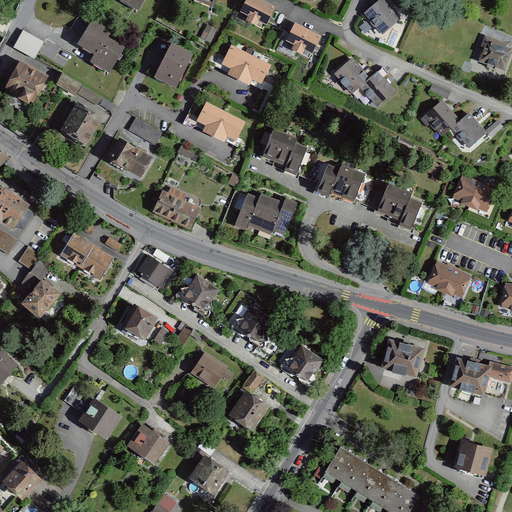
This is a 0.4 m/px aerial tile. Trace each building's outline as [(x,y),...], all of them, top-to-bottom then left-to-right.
[(126,0),(143,9),(147,0),(126,0)] [(217,0),(195,0),(214,8),(217,0)] [(248,19),(259,24),(261,20),(268,23),(276,6),(264,0),(246,0),(241,10),(250,15),(248,19)] [(384,0),(381,0),(366,14),(384,33),(401,18),(384,0)] [(94,18),(79,40),(97,52),(108,36),(112,30),(94,18)] [(307,49),(314,52),(322,34),(296,22),(288,39),(296,43),(294,48),(305,53),(307,49)] [(218,29),(207,24),(201,38),(212,43),(218,29)] [(35,58),(44,42),(24,31),(14,47),(35,58)] [(108,36),(97,52),(92,60),(110,72),(126,48),(108,36)] [(511,46),(488,39),(481,61),(506,69),(511,51),(511,46)] [(193,54),(172,43),(156,75),(177,86),(193,54)] [(272,65),(232,44),(222,62),(231,67),(228,73),(250,85),(253,79),(262,84),(272,65)] [(352,92),(371,75),(354,56),(335,72),(352,92)] [(51,75),(21,59),(7,85),(20,92),(19,95),(31,102),(33,99),(37,101),(51,75)] [(361,85),(378,106),(397,91),(379,70),(371,75),(361,85)] [(83,84),(63,73),(56,85),(76,96),(83,84)] [(98,103),(102,95),(85,88),(81,96),(98,103)] [(453,127),(461,120),(443,100),(426,115),(443,135),(453,127)] [(103,115),(78,101),(62,129),(87,143),(103,115)] [(247,121),(207,101),(198,120),(207,124),(204,130),(225,141),(228,135),(238,140),(247,121)] [(453,127),(469,146),(487,131),(470,112),(461,120),(453,127)] [(162,134),(137,118),(130,128),(155,145),(162,134)] [(297,136),(274,127),(264,153),(287,163),(296,140),(297,136)] [(155,157),(121,136),(109,156),(143,177),(155,157)] [(310,145),(296,140),(287,163),(285,169),(299,174),(310,145)] [(0,167),(10,158),(0,148),(0,167)] [(342,167),(330,163),(319,190),(330,195),(333,190),(342,167)] [(366,172),(343,163),(342,167),(333,190),(355,199),(366,172)] [(462,175),(453,198),(487,212),(497,189),(462,175)] [(413,192),(390,182),(379,207),(402,217),(411,196),(413,192)] [(31,201),(2,185),(0,188),(0,216),(16,226),(31,201)] [(170,192),(164,189),(154,210),(191,228),(201,207),(185,200),(187,195),(172,188),(170,192)] [(261,197),(249,192),(236,225),(249,230),(250,225),(261,197)] [(263,193),(261,197),(250,225),(272,235),(275,229),(286,202),(263,193)] [(424,202),(411,196),(402,217),(399,222),(412,228),(424,202)] [(300,202),(287,197),(286,202),(275,229),(287,234),(300,202)] [(114,258),(72,233),(58,256),(100,281),(114,258)] [(177,273),(149,253),(137,271),(165,290),(177,273)] [(462,299),(472,276),(438,261),(428,284),(462,299)] [(219,288),(198,273),(189,286),(183,286),(183,294),(205,309),(213,308),(211,301),(219,288)] [(61,294),(42,277),(21,300),(40,317),(61,294)] [(511,284),(506,283),(502,308),(511,309),(511,284)] [(160,314),(138,302),(125,325),(146,338),(160,314)] [(274,319),(253,305),(244,318),(238,318),(238,326),(260,340),(268,339),(266,333),(274,319)] [(169,331),(162,327),(154,340),(161,344),(169,331)] [(426,345),(390,337),(383,367),(419,375),(426,345)] [(323,359),(302,344),(293,357),(287,357),(287,365),(309,380),(317,379),(315,372),(323,359)] [(18,366),(0,350),(0,383),(2,385),(18,366)] [(229,367),(205,351),(191,372),(215,388),(223,376),(230,381),(234,373),(228,369),(229,367)] [(490,363),(459,354),(450,384),(486,394),(491,377),(495,364),(490,363)] [(511,381),(511,366),(491,361),(490,363),(495,364),(491,377),(511,382),(511,381)] [(264,376),(255,369),(244,386),(247,388),(253,392),(264,376)] [(253,392),(247,388),(230,412),(254,429),(271,404),(253,392)] [(123,415),(94,397),(79,419),(108,438),(123,415)] [(170,442),(143,423),(128,444),(155,463),(170,442)] [(496,447),(463,438),(456,466),(489,474),(496,447)] [(341,447),(326,471),(393,511),(412,511),(411,511),(421,496),(341,447)] [(230,468),(205,453),(190,477),(216,492),(230,468)] [(42,477),(22,458),(4,477),(24,496),(42,477)] [(171,511),(178,503),(166,493),(152,510),(154,511),(171,511)]
